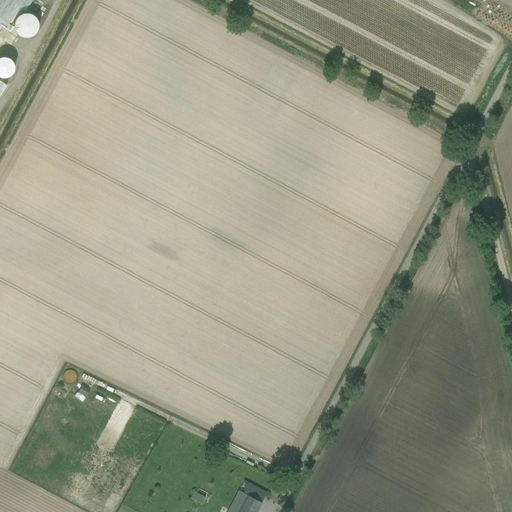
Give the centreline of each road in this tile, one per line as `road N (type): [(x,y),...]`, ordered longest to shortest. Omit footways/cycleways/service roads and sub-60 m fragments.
road 1 (unclassified): [(275,511),(511,66)]
road 2 (track): [(466,151),(511,292)]
